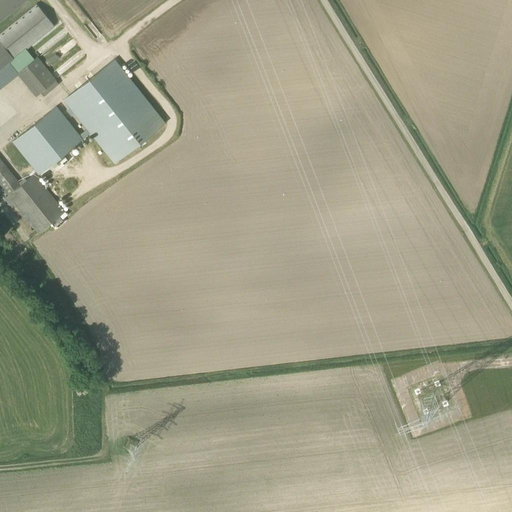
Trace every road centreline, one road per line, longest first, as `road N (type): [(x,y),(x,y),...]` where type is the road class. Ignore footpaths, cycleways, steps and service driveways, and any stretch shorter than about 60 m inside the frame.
road 1 (track): [(0,216),(98,345),(102,441),(102,456),(0,467)]
road 2 (unclassified): [(511,307),(323,0)]
